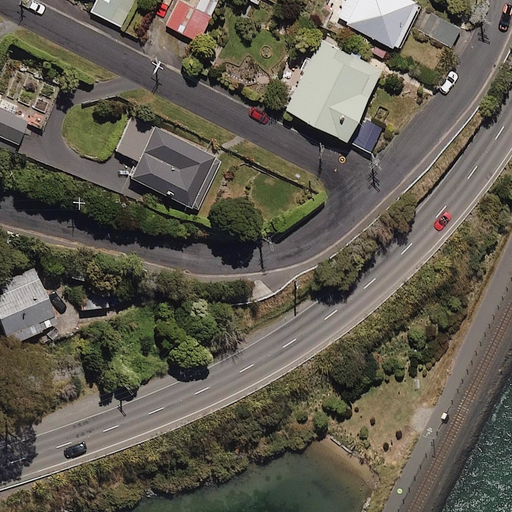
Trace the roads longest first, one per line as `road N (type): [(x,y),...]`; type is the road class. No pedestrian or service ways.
road 1 (trunk): [(511,110),(455,196),(342,305),(260,360),(153,412),(0,462)]
road 2 (residential): [(375,186),(0,0)]
road 3 (residential): [(0,206),(157,248),(254,257),(303,243),(375,186)]
road 4 (residential): [(375,186),(482,65),(505,0)]
